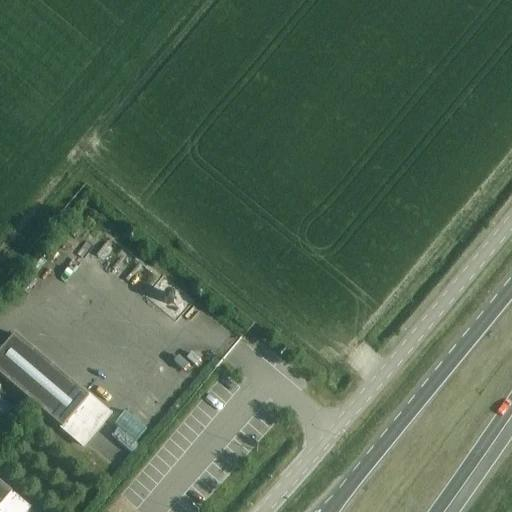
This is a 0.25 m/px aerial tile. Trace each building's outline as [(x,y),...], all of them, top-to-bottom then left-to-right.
[(109,417),(88,399),(14,336),(0,352),(0,377),(82,448),(109,417)] [(145,394),(136,399),(147,421),(157,416),(145,394)] [(0,420),(6,426),(13,418),(0,407),(0,420)] [(176,506),(182,511),(190,511),(211,491),(200,480),(176,506)] [(0,511),(28,511),(30,510),(0,484),(0,511)]
